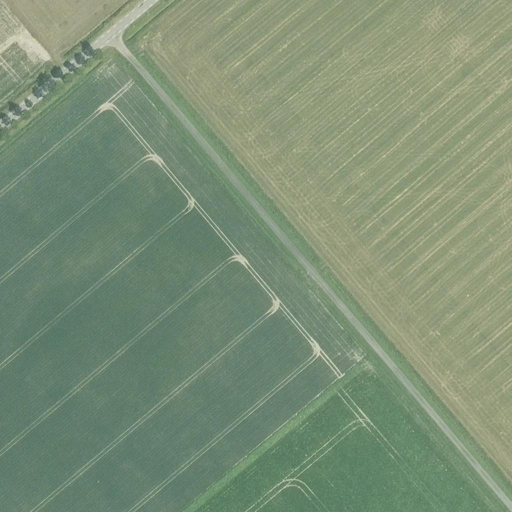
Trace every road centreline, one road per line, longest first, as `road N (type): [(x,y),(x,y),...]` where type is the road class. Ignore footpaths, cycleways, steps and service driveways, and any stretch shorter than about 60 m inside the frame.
road 1 (track): [(511,508),(110,34)]
road 2 (unclassified): [(0,128),(152,0)]
